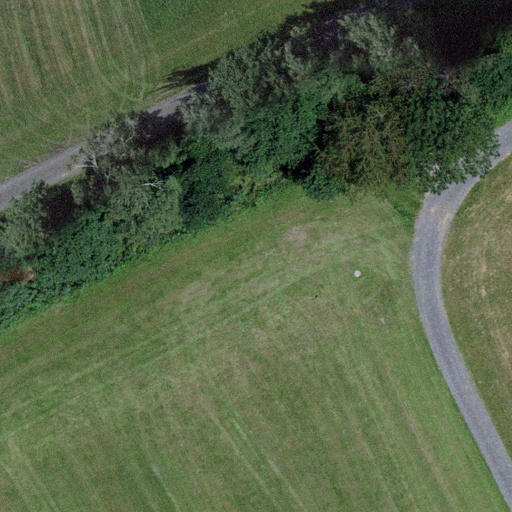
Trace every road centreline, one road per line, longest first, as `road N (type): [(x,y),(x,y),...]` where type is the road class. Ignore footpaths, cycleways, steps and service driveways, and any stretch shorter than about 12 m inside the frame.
road 1 (track): [(0,200),(406,0)]
road 2 (track): [(511,135),(491,145),(438,202),(427,256),(439,327),(511,473)]
